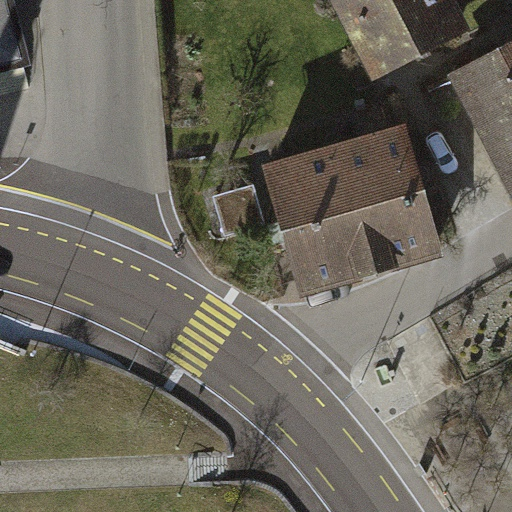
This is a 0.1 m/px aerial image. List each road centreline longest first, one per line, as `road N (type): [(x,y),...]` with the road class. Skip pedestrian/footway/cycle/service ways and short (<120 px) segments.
road 1 (tertiary): [(0,252),(86,276),(171,314),(264,386)]
road 2 (residential): [(511,235),(264,386)]
road 3 (tertiary): [(264,386),(372,511)]
road 4 (unknown): [(511,211),(449,60)]
